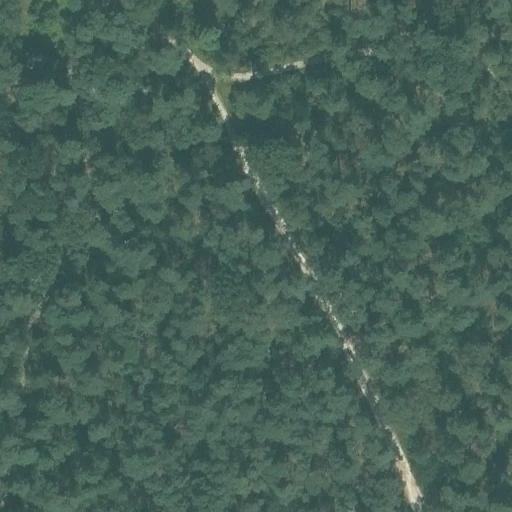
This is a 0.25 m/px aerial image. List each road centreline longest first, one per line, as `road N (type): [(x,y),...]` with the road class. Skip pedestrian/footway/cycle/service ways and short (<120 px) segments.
road 1 (track): [(120,0),(73,58),(82,177),(74,220),(35,309),(2,511)]
road 2 (track): [(202,87),(340,331),(423,511)]
road 3 (track): [(202,87),(334,55),(511,37)]
